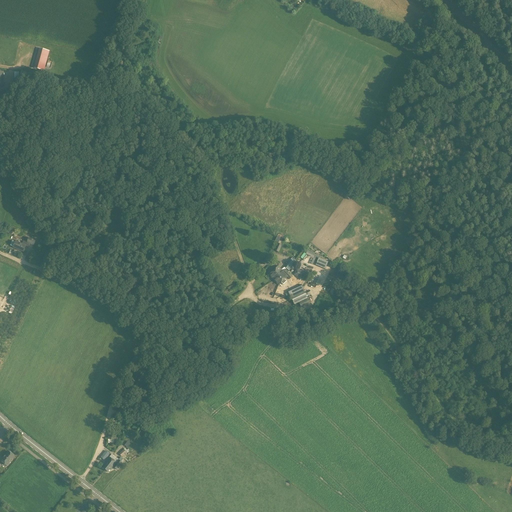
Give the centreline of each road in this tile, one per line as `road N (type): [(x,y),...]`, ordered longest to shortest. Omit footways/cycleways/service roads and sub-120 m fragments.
road 1 (track): [(511,450),(451,418),(363,306),(288,342),(251,292)]
road 2 (track): [(251,292),(214,188),(125,76),(124,47),(140,0)]
road 3 (track): [(251,292),(194,339),(152,345),(98,296),(0,251)]
road 4 (track): [(152,345),(118,383),(101,444),(74,486)]
road 5 (secondary): [(117,511),(0,416)]
